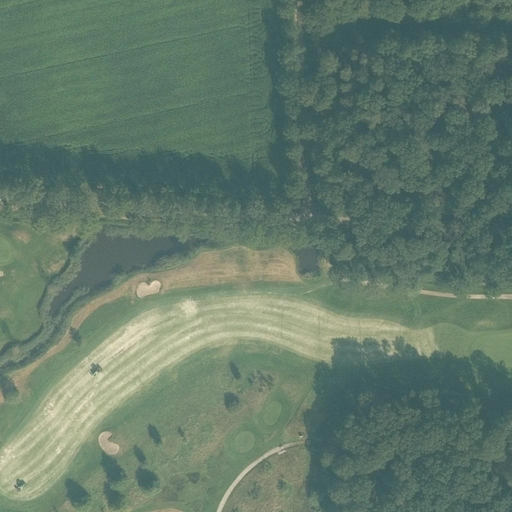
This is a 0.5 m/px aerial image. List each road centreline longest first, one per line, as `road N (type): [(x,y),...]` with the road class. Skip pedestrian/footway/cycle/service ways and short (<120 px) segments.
road 1 (unclassified): [(511,235),(0,199)]
road 2 (track): [(299,219),(296,0)]
